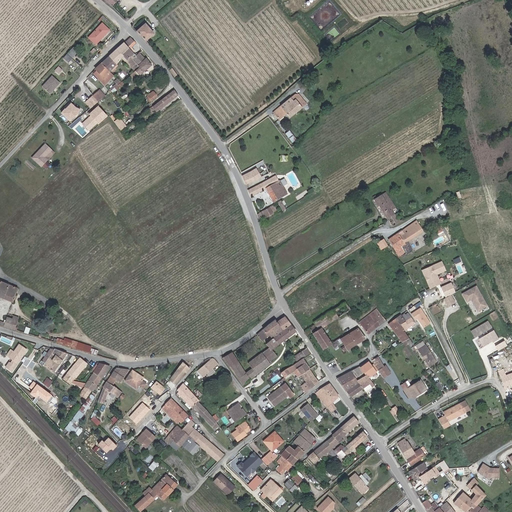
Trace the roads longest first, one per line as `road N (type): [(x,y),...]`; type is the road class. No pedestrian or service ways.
road 1 (tertiary): [(286,308),(222,145),(129,29)]
road 2 (unclassified): [(286,308),(218,353),(122,364),(0,326)]
road 3 (unclassified): [(129,29),(0,164)]
road 4 (tertiary): [(378,442),(286,308)]
road 5 (unclassified): [(378,442),(487,380)]
